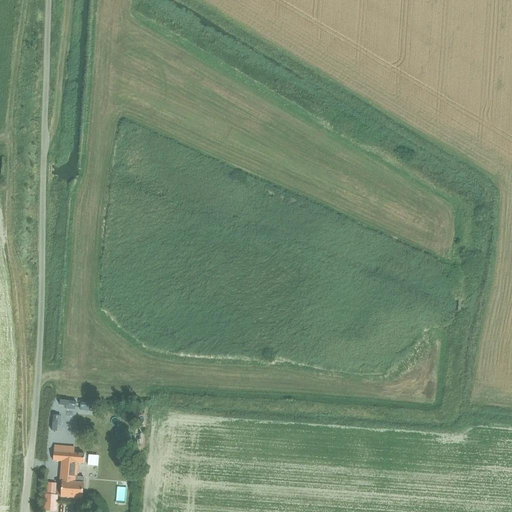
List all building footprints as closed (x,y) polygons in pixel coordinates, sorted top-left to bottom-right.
[(57,400),(55,408),(71,410),(72,402),(57,400)] [(87,412),(87,403),(76,403),(76,412),(87,412)] [(56,432),(57,415),(49,415),(48,432),(56,432)] [(83,464),(84,455),(73,454),(74,448),(54,446),(53,461),(61,462),(60,482),(62,483),(61,497),(82,499),(84,481),(80,481),(80,483),(75,483),(75,478),(77,478),(78,463),(83,464)] [(44,509),(56,510),(57,496),(55,496),(56,486),(47,485),(46,493),(45,493),(44,509)] [(118,488),(117,504),(125,504),(126,488),(118,488)]
